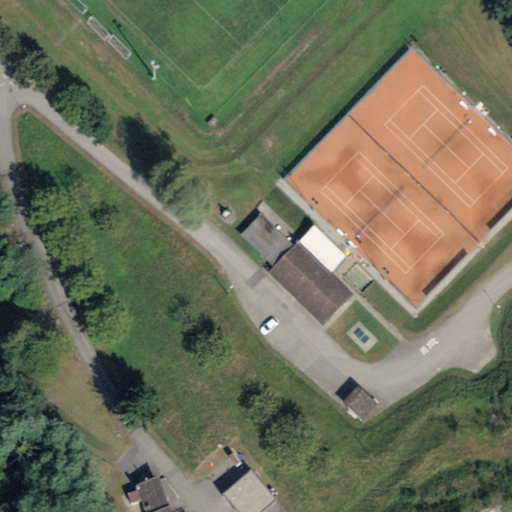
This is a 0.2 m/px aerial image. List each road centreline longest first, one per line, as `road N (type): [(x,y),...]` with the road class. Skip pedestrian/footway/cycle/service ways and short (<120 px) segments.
road 1 (residential): [(323,359),(216,244),(0,72)]
road 2 (residential): [(323,359),(354,376),(392,369),(511,276)]
